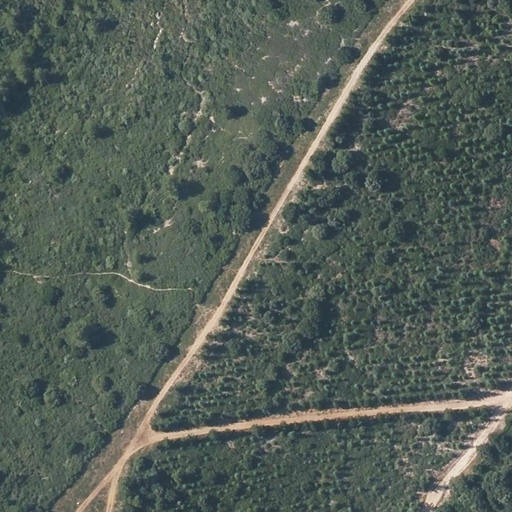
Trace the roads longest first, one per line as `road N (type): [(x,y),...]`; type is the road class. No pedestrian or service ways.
road 1 (track): [(409,0),(366,54),(133,442),(78,511)]
road 2 (track): [(506,401),(133,442)]
road 3 (track): [(423,511),(511,393)]
